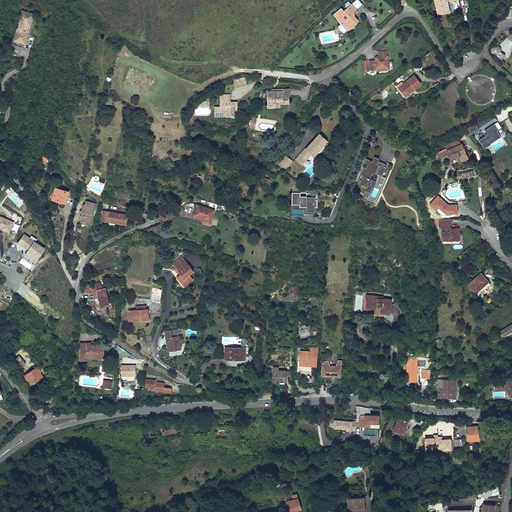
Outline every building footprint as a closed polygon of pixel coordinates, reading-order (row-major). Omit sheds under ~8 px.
[(357,9),(363,4),(359,0),(354,0),(343,10),(341,8),(334,14),(340,20),(342,22),(344,21),(347,24),(351,28),(357,22),(355,20),(356,18),(355,17),(352,14),(354,12),(357,9)] [(457,10),(456,5),(455,0),(434,0),(435,3),(437,2),(438,5),(435,5),(437,12),(437,11),(438,14),(439,14),(445,12),(457,10)] [(24,47),(29,32),(26,31),(28,25),(31,26),(32,20),(34,14),(22,10),(20,16),(19,22),(17,28),(12,43),(24,47)] [(439,29),(448,26),(446,17),(440,19),(437,19),(439,29)] [(489,51),(501,60),(506,54),(494,45),(489,51)] [(369,61),(370,69),(374,69),(375,70),(389,69),(388,57),(386,55),(378,55),(374,60),(369,61)] [(414,75),(403,84),(398,88),(404,96),(411,90),(411,89),(413,87),(414,89),(421,84),(414,75)] [(245,77),(234,79),(235,87),(247,85),(245,77)] [(411,89),(411,90),(404,96),(405,97),(412,91),(414,89),(413,87),(411,89)] [(277,89),(277,91),(272,91),(267,91),(267,104),(273,103),(273,104),(274,106),(276,107),(278,107),(279,106),(280,104),(280,103),(289,103),(288,96),(288,89),(277,89)] [(352,98),(355,94),(347,90),(345,93),(352,98)] [(220,95),(220,107),(215,107),(215,115),(225,114),(225,116),(232,116),(232,112),(237,112),(237,102),(230,102),(228,102),(228,95),(220,95)] [(499,134),(497,130),(498,130),(494,124),(485,130),(487,133),(488,134),(485,136),(479,140),(483,147),(500,137),(499,134)] [(313,156),(327,140),(320,133),(305,150),(311,155),(313,156)] [(446,148),(448,154),(451,160),(459,156),(461,160),(468,157),(461,143),(450,148),(448,144),(445,146),(446,148)] [(295,157),(305,149),(301,145),(292,153),(295,157)] [(440,158),(448,154),(446,148),(443,150),(437,152),(440,158)] [(311,155),(305,150),(296,160),(302,166),(309,159),(308,158),(311,155)] [(287,169),(293,161),(285,155),(279,164),(287,169)] [(375,202),(381,188),(377,187),(379,182),(375,181),(369,178),(372,172),(378,175),(381,176),(383,172),(385,173),(389,164),(385,162),(384,164),(377,161),(378,159),(373,157),(371,162),(369,161),(370,159),(366,157),(363,164),(367,165),(366,167),(363,166),(360,174),(363,175),(356,190),(363,193),(362,195),(368,197),(367,199),(375,202)] [(471,177),(471,176),(473,175),(472,171),(460,174),(461,179),(466,177),(466,178),(471,177)] [(381,188),(385,178),(381,176),(378,175),(375,181),(379,182),(377,187),(381,188)] [(55,188),(52,198),(65,203),(68,192),(55,188)] [(306,197),(300,197),(300,193),(292,193),(291,204),(299,205),(299,207),(317,207),(317,194),(306,193),(306,197)] [(436,210),(438,207),(446,214),(457,213),(456,204),(448,204),(437,195),(430,205),(436,210)] [(86,201),(85,205),(83,206),(82,211),(81,214),(80,215),(78,220),(81,221),(84,222),(86,224),(90,225),(96,203),(86,201)] [(210,224),(214,210),(197,205),(192,219),(210,224)] [(125,224),(127,215),(103,211),(101,220),(109,222),(114,223),(125,224)] [(0,229),(9,233),(14,223),(0,217),(0,229)] [(460,241),(459,228),(451,228),(450,219),(433,220),(433,226),(438,226),(438,228),(441,228),(442,241),(460,241)] [(45,249),(23,233),(17,243),(27,250),(23,255),(35,263),(45,249)] [(176,276),(183,284),(190,279),(187,275),(189,273),(193,270),(182,256),(172,263),(176,268),(180,273),(178,275),(176,276)] [(30,270),(33,265),(22,258),(19,262),(30,270)] [(488,281),(481,273),(468,285),(475,293),(488,281)] [(491,284),(488,281),(475,293),(477,296),(491,284)] [(103,305),(103,303),(109,302),(109,301),(108,298),(106,291),(114,289),(113,285),(104,287),(103,286),(101,286),(100,282),(93,284),(94,287),(85,289),(86,292),(92,291),(96,290),(97,294),(93,295),(94,299),(98,298),(100,305),(103,305)] [(153,288),(150,301),(160,302),(162,289),(153,288)] [(366,295),(365,300),(367,300),(367,306),(377,307),(377,306),(380,306),(379,312),(390,313),(392,300),(383,299),(378,298),(378,296),(366,295)] [(367,300),(365,300),(365,308),(376,309),(377,307),(367,306),(367,300)] [(128,310),(129,320),(148,319),(148,309),(146,309),(137,310),(128,310)] [(511,324),(501,331),(503,336),(511,330),(511,324)] [(181,348),(178,329),(165,331),(168,350),(181,348)] [(144,336),(145,343),(151,342),(152,337),(151,335),(144,336)] [(104,352),(104,342),(79,342),(79,360),(87,360),(87,359),(87,357),(98,357),(102,357),(102,352),(104,352)] [(227,358),(245,359),(245,347),(227,347),(227,358)] [(315,365),(316,348),(312,348),(311,353),(310,353),(301,352),(300,364),(298,363),(297,370),(305,371),(305,369),(312,370),(313,365),(315,365)] [(14,361),(20,368),(25,363),(19,356),(14,361)] [(407,360),(407,367),(407,373),(406,385),(412,385),(416,385),(416,381),(416,374),(417,359),(409,359),(409,360),(407,360)] [(30,371),(28,368),(33,365),(31,363),(21,369),(31,384),(42,377),(39,372),(39,371),(40,370),(38,367),(30,371)] [(135,364),(121,364),(121,379),(135,379),(135,364)] [(285,374),(285,370),(277,369),(278,366),(275,366),(274,378),(279,379),(279,382),(284,382),(285,374)] [(322,366),(322,375),(341,376),(341,366),(322,366)] [(430,378),(430,375),(430,370),(421,369),(421,377),(430,378)] [(146,378),(145,386),(154,387),(154,389),(170,391),(171,387),(163,386),(164,382),(155,381),(155,379),(146,378)] [(511,384),(511,383),(511,381),(508,378),(493,379),(494,391),(500,390),(500,389),(504,389),(506,390),(508,392),(507,394),(511,397),(511,395),(511,384)] [(112,388),(112,381),(103,379),(102,386),(112,388)] [(438,380),(438,396),(455,396),(456,380),(451,380),(438,380)] [(359,406),(359,419),(363,420),(364,416),(369,416),(369,407),(361,406),(359,406)] [(369,416),(364,416),(363,420),(359,419),(358,427),(363,427),(363,423),(369,423),(369,428),(379,428),(379,424),(378,424),(378,416),(369,416)] [(398,417),(393,430),(403,433),(407,421),(398,417)] [(144,430),(145,437),(177,431),(176,424),(165,426),(161,427),(144,430)] [(355,425),(333,424),(333,431),(346,432),(346,433),(354,434),(355,425)] [(467,427),(468,440),(478,440),(478,426),(467,427)] [(290,511),(297,511),(297,510),(301,508),(297,494),(292,495),(293,499),(286,501),(287,507),(289,506),(290,511)] [(347,498),(347,511),(365,511),(364,502),(363,502),(363,497),(347,498)] [(493,511),(494,503),(483,502),(481,511),(493,511)]
